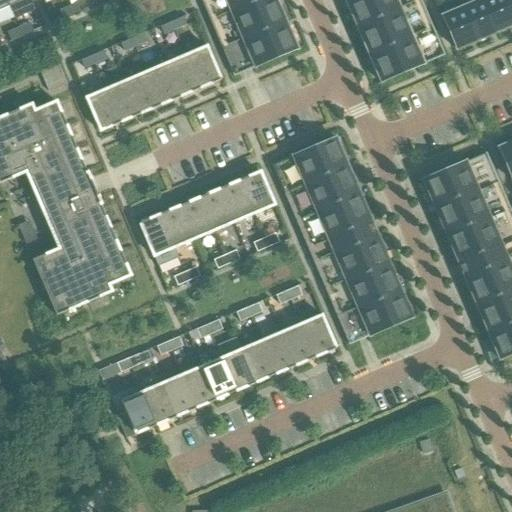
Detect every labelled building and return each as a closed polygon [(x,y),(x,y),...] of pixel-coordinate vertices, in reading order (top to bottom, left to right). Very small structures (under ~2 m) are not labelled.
[(0,0),(0,10),(10,7),(6,0),(0,0)] [(276,0),(201,0),(234,77),(248,71),(298,50),(276,0)] [(345,0),(381,83),(445,56),(420,0),(345,0)] [(483,0),(482,0),(463,9),(477,42),(497,33),(483,0)] [(511,11),(507,0),(483,0),(497,33),(511,26),(511,11)] [(71,7),(74,14),(85,9),(82,2),(71,7)] [(63,18),(74,14),(71,7),(60,11),(63,18)] [(463,9),(442,17),(457,51),(477,42),(463,9)] [(183,18),(172,23),(175,30),(186,25),(183,18)] [(172,23),(161,27),(164,35),(175,30),(172,23)] [(19,29),(22,36),(33,31),(30,24),(19,29)] [(11,41),(22,36),(19,29),(7,33),(11,41)] [(144,35),(133,40),(136,47),(147,43),(144,35)] [(133,40),(121,44),(125,52),(136,47),(133,40)] [(187,56),(201,89),(221,80),(207,47),(187,56)] [(104,52),(93,57),(96,64),(107,59),(104,52)] [(167,64),(181,98),(201,89),(187,56),(167,64)] [(93,57),(82,62),(85,69),(96,64),(93,57)] [(147,73),(161,106),(181,98),(167,64),(147,73)] [(126,81),(141,115),(161,106),(147,73),(126,81)] [(106,90),(120,123),(141,115),(126,81),(106,90)] [(86,99),(100,132),(120,123),(106,90),(86,99)] [(33,260),(56,316),(112,292),(109,285),(131,276),(101,205),(101,204),(94,188),(88,173),(87,174),(57,102),(35,112),(32,105),(0,118),(0,183),(26,172),(59,249),(33,260)] [(272,166),(349,346),(363,340),(413,318),(335,138),(272,166)] [(511,142),(499,149),(511,179),(511,142)] [(424,181),(500,359),(511,353),(511,208),(489,153),(424,181)] [(241,182),(255,214),(275,206),(261,173),(241,181),(241,182)] [(220,190),(234,223),(255,214),(241,182),(241,181),(220,190)] [(200,199),(214,231),(234,223),(220,190),(200,199)] [(180,207),(194,240),(214,231),(200,199),(180,207)] [(160,216),(174,249),(194,240),(180,207),(160,216)] [(140,224),(154,257),(174,249),(160,216),(140,224)] [(276,234),(265,238),(268,248),(280,243),(276,234)] [(253,243),(257,252),(268,248),(265,238),(253,243)] [(225,256),(229,265),(240,260),(236,251),(225,256)] [(214,260),(218,269),(229,265),(225,256),(214,260)] [(185,272),(189,281),(200,277),(196,268),(185,272)] [(174,277),(178,286),(189,281),(185,272),(174,277)] [(287,291),(291,301),(302,296),(298,287),(287,291)] [(276,296),(280,306),(291,301),(287,291),(276,296)] [(247,308),(252,318),(263,313),(259,304),(247,308)] [(247,308),(236,313),(241,323),(252,318),(247,308)] [(323,315),(303,323),(317,357),(337,349),(323,315)] [(208,325),(212,335),(223,330),(219,321),(208,325)] [(303,323),(282,332),(297,366),(317,357),(303,323)] [(196,330),(201,340),(212,335),(208,325),(196,330)] [(282,332),(262,340),(277,375),(297,366),(282,332)] [(179,337),(168,342),(172,352),(183,347),(179,337)] [(262,340),(242,349),(257,383),(277,375),(262,340)] [(157,347),(161,357),(172,352),(168,342),(157,347)] [(242,349),(222,358),(236,392),(257,383),(242,349)] [(144,365),(152,362),(148,351),(139,354),(144,364),(144,365)] [(128,359),(132,369),(144,364),(139,354),(128,359)] [(222,358),(201,366),(216,401),(236,392),(222,358)] [(121,373),(132,369),(128,359),(117,364),(121,373)] [(201,366),(181,375),(196,409),(216,401),(201,366)] [(181,375),(161,384),(176,418),(196,409),(181,375)] [(161,384),(141,392),(155,426),(176,418),(161,384)] [(155,426),(141,392),(121,400),(136,435),(155,426)] [(431,440),(420,443),(424,455),(434,451),(431,440)] [(452,511),(446,494),(394,511),(452,511)]
